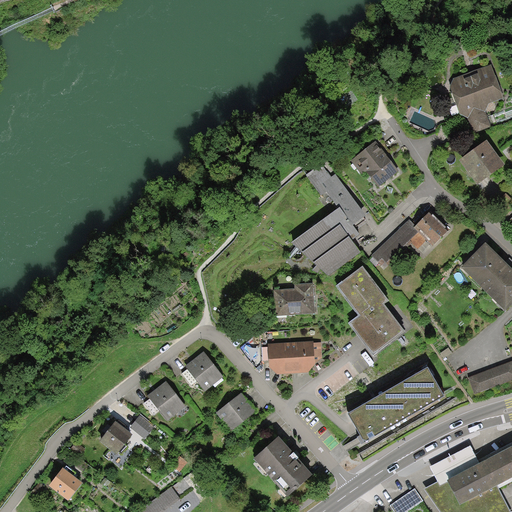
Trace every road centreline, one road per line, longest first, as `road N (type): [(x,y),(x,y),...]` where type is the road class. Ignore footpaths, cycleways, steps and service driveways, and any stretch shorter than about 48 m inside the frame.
road 1 (residential): [(5,511),(73,429),(204,332),(224,343),(352,490)]
road 2 (residential): [(511,248),(431,182),(390,118)]
road 3 (primary): [(352,490),(419,447),(511,409)]
